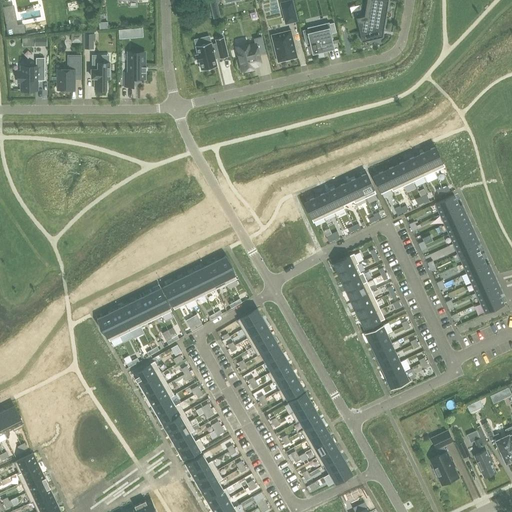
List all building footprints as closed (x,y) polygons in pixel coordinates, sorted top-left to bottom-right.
[(281,3),(286,23),(297,20),(292,0),(281,3)] [(378,38),(380,30),(383,30),(389,0),(387,0),(367,0),(364,16),(356,18),(362,41),(378,38)] [(16,26),(13,10),(3,12),(8,36),(24,33),(22,25),(16,26)] [(314,51),(322,49),(334,46),(333,43),(328,24),(302,30),(305,44),(311,42),(314,51)] [(119,38),(127,37),(127,28),(119,29),(119,38)] [(271,34),(278,62),(297,57),(291,30),(271,34)] [(47,37),(34,37),(35,45),(47,45),(47,37)] [(211,44),(211,42),(195,45),(198,54),(195,55),(196,62),(199,61),(201,70),(217,66),(214,57),(219,55),(220,58),(228,56),(223,37),(215,39),(216,43),(211,44)] [(248,44),(236,46),(242,70),(253,68),(253,66),(255,65),(259,64),(261,64),(258,54),(265,52),(261,37),(254,38),(255,44),(248,45),(248,44)] [(133,78),(144,78),(144,72),(145,72),(145,66),(144,66),(144,53),(131,53),(131,63),(129,63),(129,72),(125,72),(125,87),(133,87),(133,78)] [(73,89),(73,79),(73,74),(81,74),(81,55),(68,55),(68,69),(58,69),(58,89),(73,89)] [(91,76),(91,77),(95,77),(95,89),(106,89),(106,78),(109,79),(109,62),(105,62),(105,61),(103,61),(103,62),(99,62),(99,55),(92,55),(92,69),(91,69),(91,70),(91,76)] [(37,77),(44,78),(44,58),(36,58),(36,66),(21,66),(21,71),(18,71),(18,82),(21,82),(21,89),(37,89),(37,77)] [(435,146),(425,151),(434,171),(445,166),(435,146)] [(425,151),(414,156),(424,176),(434,171),(425,151)] [(414,156),(404,161),(413,181),(424,176),(414,156)] [(404,161),(394,166),(403,186),(413,181),(404,161)] [(394,166),(383,171),(393,191),(403,186),(394,166)] [(383,171),(373,176),(381,193),(391,189),(392,191),(393,191),(383,171)] [(367,173),(356,178),(365,198),(376,193),(367,173)] [(356,178),(346,183),(355,203),(365,198),(356,178)] [(346,183),(335,188),(344,207),(345,207),(344,205),(353,201),(354,203),(355,203),(346,183)] [(441,187),(436,189),(438,195),(444,192),(442,189),(441,187)] [(335,188),(325,192),(334,212),(344,207),(335,188)] [(325,192),(315,197),(324,217),(334,212),(325,192)] [(426,194),(421,196),(423,202),(429,199),(426,194)] [(454,195),(435,203),(440,214),(459,205),(454,195)] [(421,196),(415,199),(418,205),(423,202),(421,196)] [(315,197),(304,202),(313,222),(324,217),(315,197)] [(459,205),(440,214),(444,223),(463,215),(459,205)] [(400,206),(395,209),(397,214),(403,212),(401,208),(400,206)] [(378,212),(373,214),(374,216),(376,220),(381,217),(378,212)] [(463,215),(444,223),(449,233),(468,225),(463,215)] [(468,225),(449,233),(453,243),(472,235),(468,225)] [(337,231),(332,234),(334,239),(340,237),(337,231)] [(332,234),(326,236),(329,242),(334,239),(332,234)] [(472,235),(453,243),(458,253),(476,244),(472,235)] [(476,244),(458,253),(462,263),(481,254),(476,244)] [(354,253),(334,262),(338,272),(358,263),(354,253)] [(481,254),(462,263),(467,273),(485,264),(481,254)] [(225,256),(215,261),(226,284),(236,279),(225,256)] [(215,261),(204,266),(215,289),(226,284),(215,261)] [(358,263),(338,272),(343,281),(360,273),(356,264),(358,263)] [(485,264),(467,273),(471,282),(490,274),(485,264)] [(204,266),(194,271),(205,294),(215,289),(204,266)] [(194,271),(184,276),(195,299),(205,294),(194,271)] [(360,273),(343,281),(347,290),(367,281),(363,272),(360,273)] [(490,274),(471,282),(476,292),(494,284),(490,274)] [(184,276),(174,281),(185,304),(195,299),(184,276)] [(174,281),(163,287),(174,309),(185,304),(174,281)] [(367,281),(347,290),(351,300),(371,290),(367,281)] [(494,284),(476,292),(480,302),(499,293),(494,284)] [(160,288),(150,293),(161,316),(171,310),(160,288)] [(371,290),(351,300),(356,309),(376,300),(371,290)] [(150,293),(140,298),(151,321),(161,316),(150,293)] [(499,293),(480,302),(485,312),(504,304),(499,293)] [(140,298),(129,303),(140,326),(151,321),(140,298)] [(376,300),(356,309),(360,318),(380,309),(376,300)] [(398,300),(392,303),(395,309),(400,306),(398,300)] [(129,303),(119,308),(130,331),(140,326),(129,303)] [(119,308),(109,313),(120,336),(123,342),(133,337),(130,331),(119,308)] [(256,309),(237,320),(242,329),(261,318),(256,309)] [(380,309),(360,318),(365,328),(384,318),(380,309)] [(109,313),(98,318),(109,341),(120,335),(109,313)] [(261,318),(242,329),(247,338),(267,327),(261,318)] [(383,324),(366,332),(370,341),(387,333),(383,324)] [(267,327),(247,338),(252,347),(272,335),(267,327)] [(387,333),(370,341),(374,351),(391,343),(387,333)] [(272,335),(252,347),(257,356),(277,344),(272,335)] [(391,343),(374,351),(379,360),(396,352),(391,343)] [(277,344),(257,356),(262,354),(266,362),(282,353),(277,344)] [(396,352),(379,360),(383,369),(400,361),(396,352)] [(282,353),(266,362),(271,370),(267,373),(287,362),(282,353)] [(180,355),(173,359),(176,364),(183,360),(180,355)] [(154,361),(133,373),(135,377),(137,381),(140,385),(161,372),(154,361)] [(400,361),(383,369),(387,378),(404,370),(400,361)] [(287,362),(267,373),(272,382),(292,371),(287,362)] [(186,366),(181,369),(183,372),(181,373),(182,375),(189,371),(186,366)] [(404,370),(387,378),(392,388),(409,380),(404,370)] [(189,371),(182,375),(185,380),(192,376),(189,371)] [(292,371),(272,382),(273,382),(275,381),(279,389),(277,390),(278,391),(297,380),(292,371)] [(161,372),(140,385),(146,396),(168,383),(161,372)] [(255,380),(250,383),(253,389),(258,386),(255,380)] [(297,380),(278,391),(283,400),(302,389),(297,380)] [(168,383),(146,396),(152,407),(174,394),(168,383)] [(198,385),(191,389),(194,395),(195,394),(201,391),(198,385)] [(499,391),(492,394),(495,401),(502,397),(499,391)] [(305,393),(289,401),(294,410),(290,413),(310,402),(305,393)] [(174,394),(152,407),(157,416),(179,403),(174,405),(170,397),(174,395),(174,394)] [(310,402),(290,413),(295,422),(315,411),(310,402)] [(179,403),(157,416),(162,424),(184,412),(179,403)] [(208,403),(201,407),(204,412),(211,408),(208,403)] [(5,410),(4,411),(14,430),(24,426),(19,417),(14,406),(10,408),(5,410)] [(211,408),(204,412),(207,417),(214,413),(211,408)] [(0,412),(0,425),(4,433),(12,428),(13,431),(14,430),(4,411),(3,411),(1,413),(0,412)] [(315,411),(295,422),(296,422),(300,420),(304,428),(300,430),(301,431),(320,419),(315,411)] [(184,412),(162,424),(163,425),(164,424),(169,432),(189,421),(184,412)] [(320,419),(301,431),(306,440),(325,428),(320,419)] [(189,421),(169,432),(174,441),(194,430),(189,421)] [(218,421),(211,425),(214,430),(221,426),(218,421)] [(511,444),(508,435),(501,438),(498,433),(494,435),(487,422),(482,424),(490,440),(495,438),(506,462),(508,461),(509,463),(511,461),(511,444)] [(221,426),(214,430),(217,435),(224,431),(221,426)] [(325,428),(306,440),(311,448),(330,437),(325,428)] [(194,430),(174,441),(179,450),(199,438),(195,440),(190,432),(194,430)] [(437,475),(442,484),(449,481),(451,482),(455,480),(456,478),(458,476),(446,451),(443,445),(452,441),(447,430),(431,437),(436,449),(438,448),(441,453),(429,459),(434,468),(432,468),(436,476),(437,475)] [(477,447),(487,443),(479,430),(468,435),(471,442),(474,440),(477,447)] [(330,437),(311,448),(316,457),(335,446),(330,437)] [(199,438),(179,450),(185,459),(205,448),(199,438)] [(457,443),(463,457),(470,454),(464,440),(457,443)] [(335,446),(316,457),(321,466),(341,455),(335,446)] [(295,450),(290,453),(293,459),(298,456),(295,450)] [(486,450),(474,455),(477,461),(484,476),(495,471),(491,462),(492,461),(489,455),(488,456),(486,450)] [(33,453),(14,462),(18,472),(16,473),(38,463),(33,453)] [(202,453),(187,463),(192,472),(212,460),(208,462),(202,453)] [(341,455),(321,466),(325,464),(330,472),(328,473),(328,474),(346,464),(341,455)] [(212,460),(192,472),(197,481),(217,469),(212,460)] [(241,460),(236,463),(239,468),(244,465),(241,460)] [(38,463),(16,473),(21,483),(42,473),(38,463)] [(346,464),(328,474),(333,483),(336,482),(351,473),(346,464)] [(217,469),(197,481),(202,490),(222,478),(217,469)] [(42,473),(21,483),(26,493),(47,483),(42,473)] [(222,478),(202,490),(207,498),(205,499),(206,499),(225,488),(223,489),(218,481),(222,478)] [(315,481),(308,485),(311,490),(318,486),(315,481)] [(47,483),(26,493),(30,502),(51,492),(47,483)] [(225,488),(206,499),(211,508),(230,497),(225,488)] [(51,492),(30,502),(30,503),(33,502),(37,511),(34,511),(56,502),(51,492)] [(230,497),(211,508),(212,511),(224,511),(235,506),(235,505),(233,507),(229,499),(231,497),(230,497)] [(157,511),(151,498),(140,503),(144,511),(157,511)] [(262,498),(255,502),(258,507),(265,503),(262,498)] [(9,500),(3,503),(6,508),(13,505),(11,499),(9,500)] [(60,511),(56,502),(34,511),(60,511)] [(144,511),(140,503),(130,508),(131,511),(144,511)] [(265,503),(258,507),(261,511),(269,508),(265,503)]
